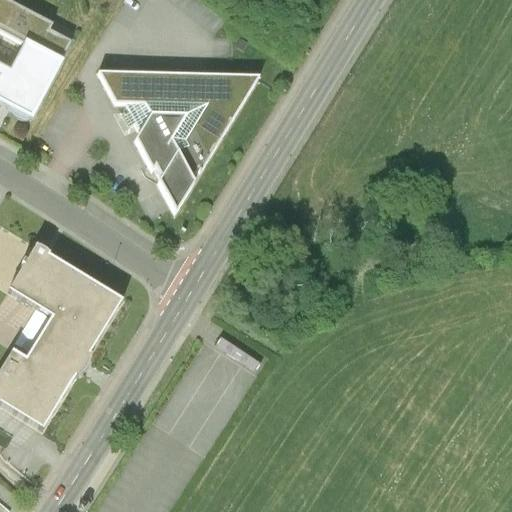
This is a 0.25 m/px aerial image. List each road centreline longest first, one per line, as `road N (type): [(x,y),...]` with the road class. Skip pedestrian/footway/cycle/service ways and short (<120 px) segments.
road 1 (tertiary): [(188,296),(371,0)]
road 2 (tertiary): [(54,511),(188,296)]
road 3 (unclassified): [(188,296),(0,175)]
